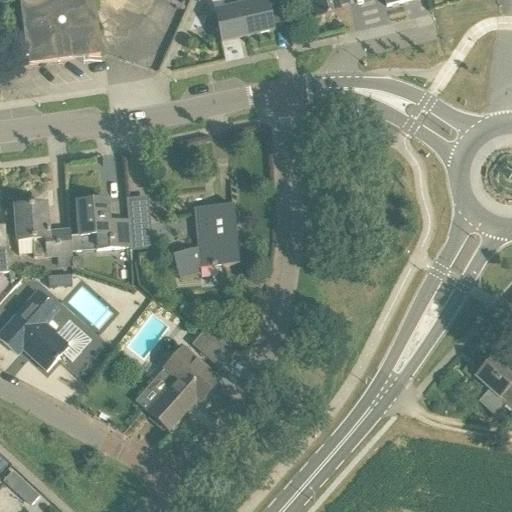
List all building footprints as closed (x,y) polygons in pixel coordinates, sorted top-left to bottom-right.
[(20,0),(29,66),(101,57),(93,0),(20,0)] [(248,37),(239,0),(210,0),(221,43),(248,37)] [(269,0),(258,3),(257,0),(239,0),(248,37),(275,31),(273,25),(287,22),(282,0),(269,0)] [(309,0),(315,22),(341,15),(339,8),(336,0),(309,0)] [(77,204),(79,238),(76,238),(77,253),(96,251),(96,253),(131,250),(132,250),(130,227),(129,222),(109,224),(109,222),(107,202),(77,204)] [(48,232),(47,226),(46,206),(16,209),(18,244),(33,243),(34,259),(46,259),(46,261),(57,260),(71,258),(72,258),(72,253),(70,236),(69,230),(48,232)] [(197,270),(215,268),(239,266),(234,206),(194,210),(198,250),(174,256),(180,280),(199,275),(197,270)] [(132,250),(131,250),(131,252),(136,252),(153,251),(150,225),(130,227),(132,250)] [(0,231),(0,274),(9,274),(6,231),(0,231)] [(71,258),(70,268),(84,271),(83,266),(83,261),(83,258),(75,258),(72,258),(71,258)] [(70,276),(48,278),(49,289),(71,287),(70,276)] [(59,360),(71,346),(59,336),(71,323),(59,313),(59,312),(38,293),(0,335),(0,340),(18,357),(23,352),(47,373),(59,360)] [(236,353),(211,338),(199,352),(220,371),(236,353)] [(220,382),(205,369),(182,348),(162,371),(175,383),(147,414),(169,433),(198,400),(201,403),(220,382)] [(511,360),(506,368),(494,357),(476,378),(490,391),(480,403),(493,416),(504,404),(511,410),(511,360)] [(0,473),(9,464),(0,456),(0,473)] [(14,493),(23,484),(12,473),(3,483),(14,493)]
